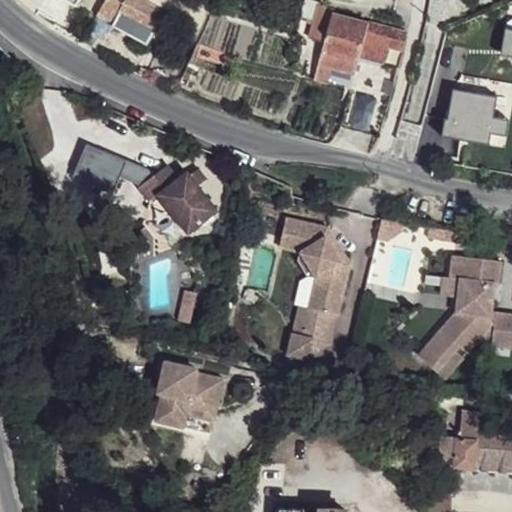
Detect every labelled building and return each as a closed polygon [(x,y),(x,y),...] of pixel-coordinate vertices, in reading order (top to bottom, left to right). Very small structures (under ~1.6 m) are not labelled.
[(106,0),(105,2),(122,11),(155,29),(162,14),(137,0),(106,0)] [(289,7),(265,0),(237,0),(237,3),(286,17),(289,7)] [(317,0),(304,0),(299,15),(314,20),(310,37),(324,41),(318,63),(354,73),(360,51),(384,58),(388,46),(402,51),(407,34),(369,23),(369,24),(334,13),(335,9),(335,8),(321,4),(322,1),(317,0)] [(105,2),(99,14),(115,23),(122,11),(105,2)] [(115,23),(99,14),(82,39),(100,49),(115,23)] [(162,14),(155,29),(168,36),(162,47),(187,60),(197,42),(172,29),(175,21),(162,14)] [(511,27),(504,27),(500,54),(511,55),(511,27)] [(199,42),(193,54),(240,68),(243,57),(218,50),(199,42)] [(354,73),(318,63),(315,74),(351,84),(354,73)] [(493,112),(496,94),(457,87),(452,118),(444,116),(441,132),(459,135),(461,123),(490,129),(493,112)] [(499,90),(497,110),(510,110),(511,91),(499,90)] [(504,143),(509,115),(493,112),(490,129),(461,123),(459,135),(504,143)] [(349,118),(341,141),(371,152),(378,128),(349,118)] [(164,159),(134,180),(144,194),(152,189),(180,229),(211,207),(194,181),(186,170),(184,167),(174,173),(164,159)] [(194,165),(186,170),(194,181),(202,176),(194,165)] [(326,222),(284,212),(277,242),(297,247),(295,255),(304,271),(312,272),(305,303),(317,306),(311,333),(290,327),(285,349),(307,355),(329,338),(348,257),(340,244),(332,243),(323,229),(326,222)] [(380,214),(376,233),(386,234),(398,226),(401,216),(380,214)] [(323,229),(332,243),(340,244),(326,222),(323,229)] [(446,224),(427,222),(425,233),(444,235),(446,224)] [(416,344),(434,360),(440,366),(463,340),(472,331),(491,332),(511,333),(511,301),(489,299),(490,287),(483,286),(485,271),(491,271),(495,272),(497,248),(449,244),(447,269),(458,269),(457,286),(456,301),(416,344)] [(458,269),(447,269),(440,268),(439,285),(457,286),(458,269)] [(290,327),(311,333),(317,306),(305,303),(296,301),(290,327)] [(195,363),(163,356),(156,388),(160,389),(154,415),(208,428),(221,374),(194,367),(195,363)] [(307,389),(306,410),(322,412),(323,390),(307,389)] [(386,409),(389,410),(396,410),(399,410),(398,400),(387,400),(386,409)] [(479,413),(459,412),(457,436),(441,434),(439,457),(455,459),(455,466),(511,470),(511,432),(479,429),(478,425),(479,413)] [(411,480),(424,482),(427,465),(413,463),(411,480)] [(452,484),(426,482),(424,508),(451,510),(452,484)]
